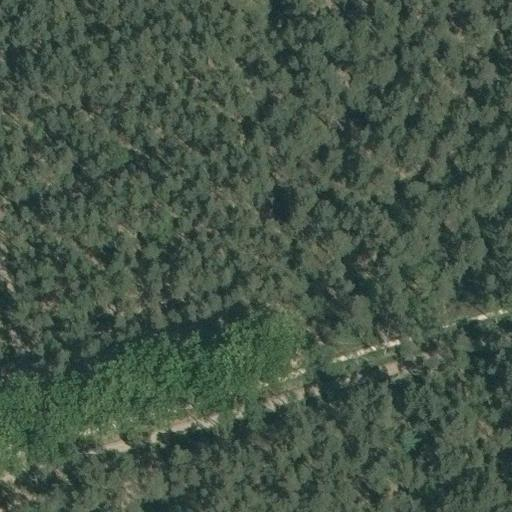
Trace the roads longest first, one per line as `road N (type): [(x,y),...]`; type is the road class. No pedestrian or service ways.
road 1 (track): [(511,343),(0,482)]
road 2 (track): [(24,475),(0,186)]
